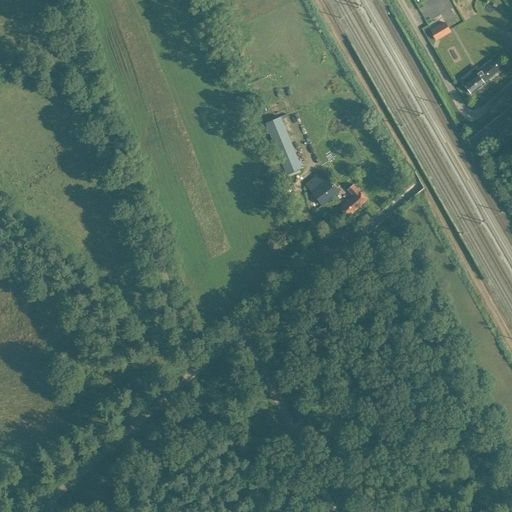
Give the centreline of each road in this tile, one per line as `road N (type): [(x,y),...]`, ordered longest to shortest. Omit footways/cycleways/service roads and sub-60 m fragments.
road 1 (unclassified): [(198,367),(323,256),(511,110)]
road 2 (unclassified): [(198,367),(58,0)]
road 3 (unclassified): [(31,511),(198,367)]
road 4 (track): [(334,511),(243,326)]
road 5 (unclassified): [(511,85),(486,111),(461,106),(400,0)]
